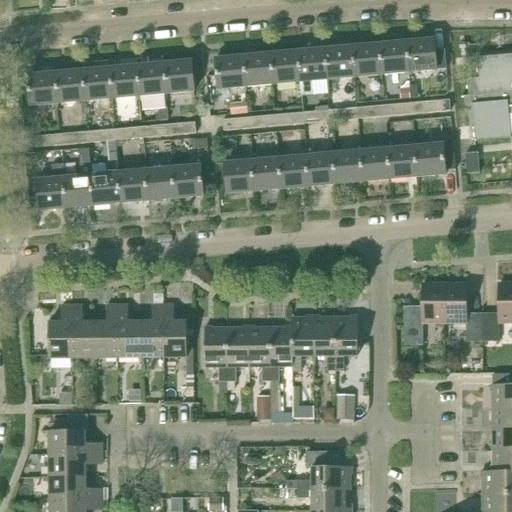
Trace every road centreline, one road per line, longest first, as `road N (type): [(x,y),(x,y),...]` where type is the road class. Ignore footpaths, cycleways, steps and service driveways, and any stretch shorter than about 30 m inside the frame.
road 1 (residential): [(0,43),(337,11),(511,8)]
road 2 (unclassified): [(0,264),(374,231)]
road 3 (residential): [(377,432),(132,437)]
road 4 (residential): [(377,432),(374,231)]
road 5 (unclassified): [(374,231),(511,220)]
